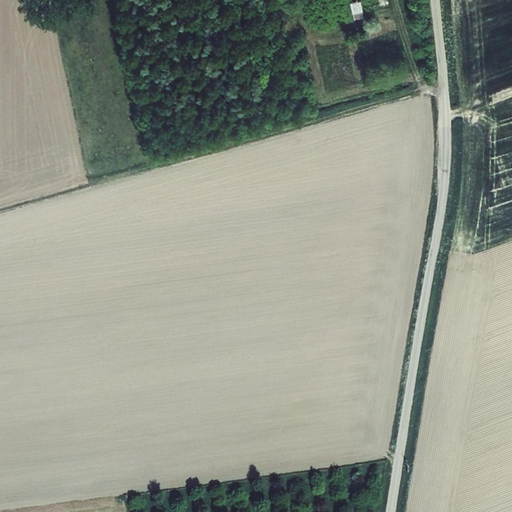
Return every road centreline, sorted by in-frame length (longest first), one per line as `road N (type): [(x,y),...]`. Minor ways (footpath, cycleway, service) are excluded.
road 1 (unclassified): [(390,511),(440,215),(444,96),(435,0)]
road 2 (track): [(0,209),(443,84)]
